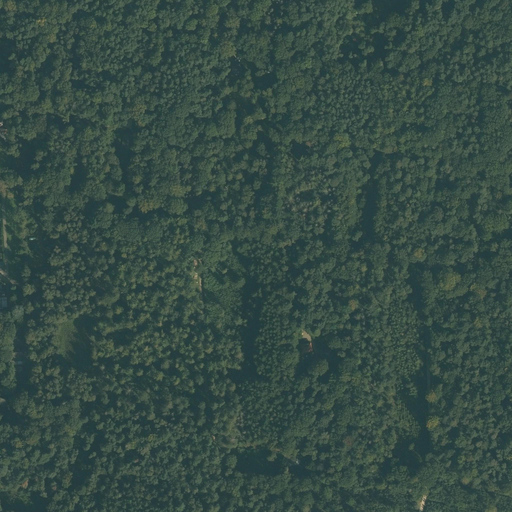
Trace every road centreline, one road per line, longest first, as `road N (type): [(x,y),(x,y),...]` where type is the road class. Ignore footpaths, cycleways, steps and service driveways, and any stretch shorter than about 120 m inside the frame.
road 1 (track): [(511,175),(0,82)]
road 2 (track): [(0,4),(451,85)]
road 3 (track): [(200,220),(210,418),(236,471),(224,511)]
road 4 (track): [(425,264),(451,85)]
road 5 (track): [(49,511),(76,424),(67,374)]
